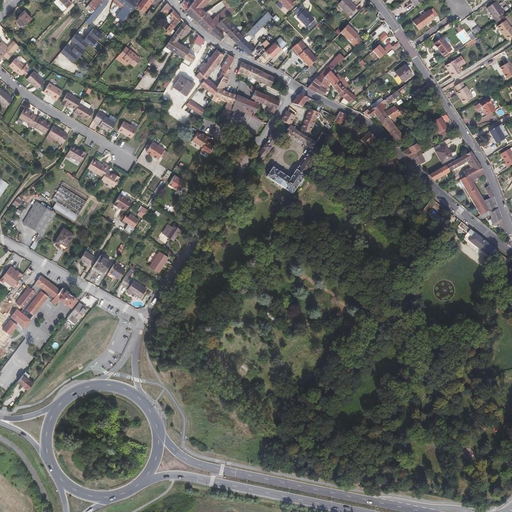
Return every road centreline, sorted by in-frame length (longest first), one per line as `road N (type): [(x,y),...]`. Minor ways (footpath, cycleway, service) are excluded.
road 1 (residential): [(141,318),(295,84)]
road 2 (residential): [(295,84),(361,118),(511,253)]
road 3 (primary): [(377,502),(203,465),(178,452),(154,422)]
road 4 (primary): [(143,478),(176,473),(359,511)]
road 5 (residential): [(409,47),(485,167),(511,232)]
road 6 (residential): [(141,318),(0,239)]
road 7 (residential): [(170,0),(211,39),(295,84)]
road 8 (residential): [(0,73),(124,159)]
